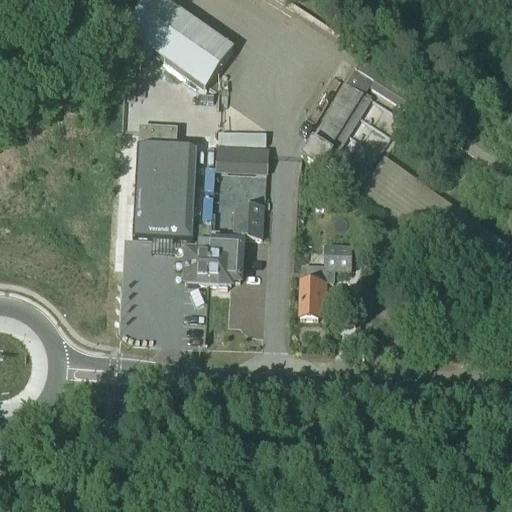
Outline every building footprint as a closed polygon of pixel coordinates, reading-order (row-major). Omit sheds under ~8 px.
[(204,95),(232,55),(152,0),(148,0),(122,38),(204,95)] [(476,138),(361,64),(345,89),(347,91),(314,144),(311,143),(300,161),(319,175),(320,173),(353,196),(369,174),(339,153),(370,105),(363,100),(368,92),(465,155),(476,138)] [(132,231),(132,242),(134,242),(192,245),(193,230),(198,230),(197,257),(191,257),(186,257),(184,289),(185,289),(206,290),(209,255),(210,237),(210,236),(211,232),(211,231),(211,218),(193,218),(196,153),(193,153),(174,152),(175,136),(175,132),(139,130),(139,134),(138,150),(137,150),(132,231)] [(467,156),(465,158),(511,188),(511,160),(477,139),(467,156)] [(219,154),(218,173),(231,173),(231,178),(252,179),(253,174),(266,174),(266,156),(219,154)] [(261,244),(262,212),(234,211),(232,243),(261,244)] [(209,255),(206,290),(218,290),(218,294),(224,294),(227,294),(227,293),(227,291),(230,291),(230,290),(230,287),(239,287),(241,247),(230,247),(218,246),(219,237),(215,237),(210,237),(209,255)] [(349,277),(350,254),(325,252),(324,274),(301,273),(301,286),(300,286),(299,324),(317,325),(317,315),(323,316),(324,288),(332,289),(333,277),(349,277)]
